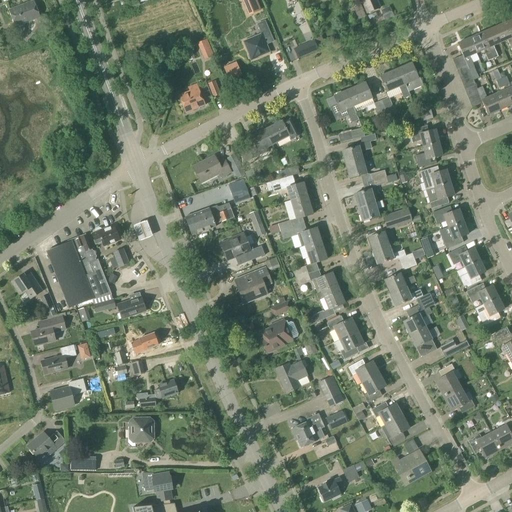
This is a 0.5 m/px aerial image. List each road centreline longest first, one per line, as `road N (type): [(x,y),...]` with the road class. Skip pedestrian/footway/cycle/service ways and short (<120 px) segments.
road 1 (residential): [(475,495),(368,296),(298,82)]
road 2 (tertiary): [(282,511),(177,281),(136,165)]
road 3 (unclassified): [(136,165),(298,82)]
road 4 (tertiary): [(136,165),(75,0)]
road 5 (residential): [(0,450),(38,413),(0,304)]
road 6 (unclassified): [(0,259),(136,165)]
road 7 (unclassified): [(298,82),(426,27)]
road 8 (residential): [(464,146),(426,27)]
